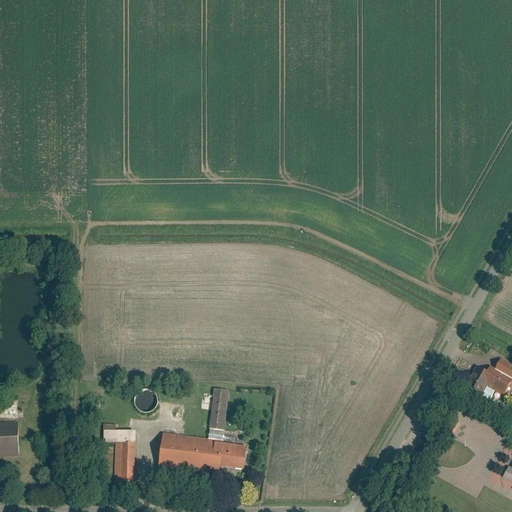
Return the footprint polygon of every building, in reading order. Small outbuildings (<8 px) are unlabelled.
[(511,364),(504,360),(498,369),(511,377),(511,364)] [(511,377),(498,369),(490,365),(487,371),(476,365),(464,385),(480,394),(487,383),(508,396),(511,389),(511,377)] [(232,393),(218,391),(212,428),(226,430),(232,393)] [(0,456),(23,456),(22,421),(0,421),(0,456)] [(138,433),(111,433),(111,443),(118,444),(137,444),(138,433)] [(251,447),(167,435),(163,468),(224,477),(225,467),(248,470),(251,447)] [(137,444),(118,444),(116,481),(136,481),(137,444)]
